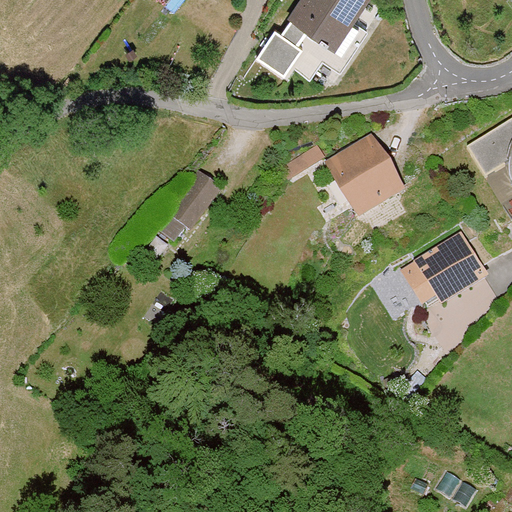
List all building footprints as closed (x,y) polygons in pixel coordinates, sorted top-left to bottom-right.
[(383,0),(303,0),(263,61),(291,79),(309,51),(346,76),(393,6),(383,0)] [(511,123),(469,149),(511,218),(511,123)] [(377,138),(329,167),(365,225),(413,195),(377,138)] [(285,162),(292,176),(327,158),(319,144),(285,162)] [(186,246),(218,185),(196,173),(163,234),(186,246)] [(464,237),(402,273),(428,316),(489,280),(464,237)]
